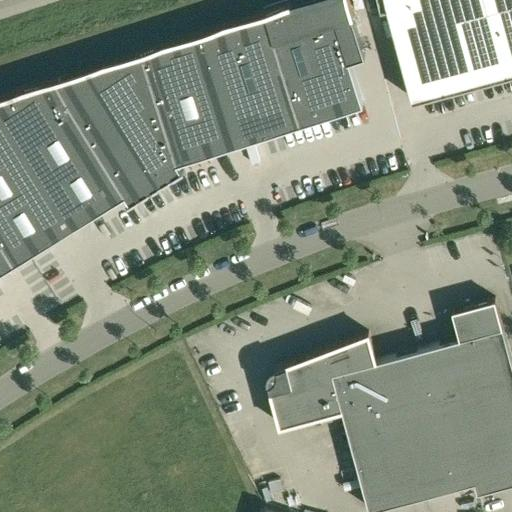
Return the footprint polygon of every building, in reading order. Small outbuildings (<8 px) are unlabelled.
[(0,270),(125,193),(130,202),(187,167),(182,159),(365,102),(351,58),(367,53),(354,13),(355,13),(350,0),(304,0),(292,4),(291,2),(138,50),(139,53),(142,52),(145,63),(67,88),(60,78),(63,77),(62,74),(0,93),(0,270)] [(511,0),(380,0),(382,6),(388,4),(389,10),(395,31),(413,98),(511,71),(511,0)] [(496,296),(453,308),(460,335),(421,346),(458,484),(475,479),(478,490),(511,480),(511,356),(503,324),(496,296)] [(458,484),(421,346),(377,358),(369,330),(276,365),(277,367),(277,371),(276,375),(274,378),(270,380),(269,380),(280,423),(343,406),(370,508),(458,484)] [(0,501),(0,511),(244,511),(245,511),(204,427),(180,388),(0,501)]
